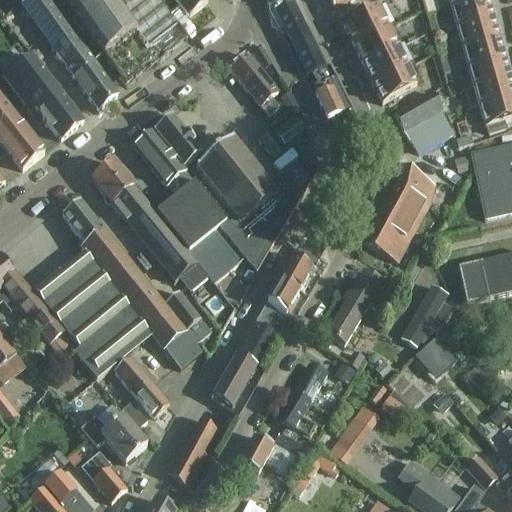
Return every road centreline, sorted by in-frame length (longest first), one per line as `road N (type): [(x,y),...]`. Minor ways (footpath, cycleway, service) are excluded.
road 1 (residential): [(202,511),(381,176),(373,135),(306,0)]
road 2 (residential): [(250,20),(322,135),(329,177),(136,511)]
road 3 (tertiary): [(0,220),(250,20)]
